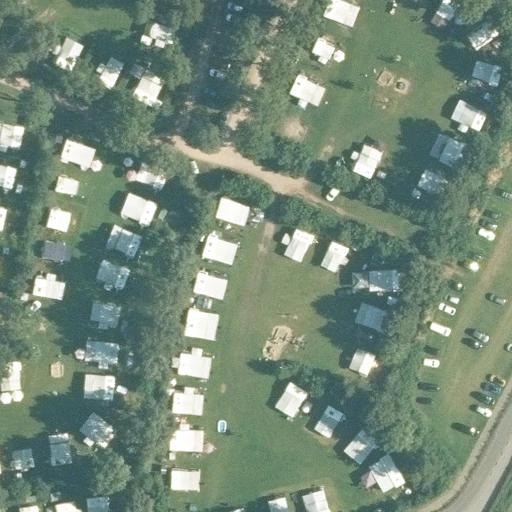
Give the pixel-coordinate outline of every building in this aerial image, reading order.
[(334,28),(342,11),(319,0),(316,0),(309,16),(334,28)] [(395,13),(402,0),(377,0),(376,2),(395,13)] [(433,29),(451,3),(447,0),(426,0),(415,16),(433,29)] [(155,46),(157,21),(124,18),(121,42),(155,46)] [(483,21),(451,27),(456,49),(487,43),(483,21)] [(300,53),(317,65),(327,51),(309,39),(300,53)] [(104,74),(106,61),(91,59),(90,73),(104,74)] [(454,87),(488,88),(489,64),(456,62),(454,87)] [(144,96),(152,79),(124,64),(115,82),(144,96)] [(301,104),(308,85),(281,74),(274,93),(301,104)] [(445,101),(438,122),(468,133),(475,113),(445,101)] [(265,113),(257,133),(283,143),(291,122),(265,113)] [(428,134),(419,156),(448,168),(457,146),(428,134)] [(49,142),(43,162),(74,171),(80,152),(49,142)] [(337,152),(332,174),(355,178),(360,157),(337,152)] [(421,199),(435,188),(416,164),(402,175),(421,199)] [(143,197),(151,176),(123,165),(115,186),(143,197)] [(130,231),(140,207),(111,194),(101,218),(130,231)] [(217,228),(222,207),(201,202),(196,223),(217,228)] [(57,237),(63,218),(33,209),(27,229),(57,237)] [(281,266),(293,233),(272,225),(260,258),(281,266)] [(94,228),(86,247),(118,260),(126,241),(94,228)] [(213,267),(218,244),(188,237),(183,261),(213,267)] [(19,266),(50,275),(57,247),(27,239),(19,266)] [(327,284),(336,252),(310,245),(301,277),(327,284)] [(80,262),(74,285),(108,292),(113,269),(80,262)] [(356,300),(389,289),(382,269),(349,280),(356,300)] [(206,303),(209,277),(179,272),(175,298),(206,303)] [(44,306),(48,286),(16,280),(12,300),(44,306)] [(99,332),(104,309),(74,302),(69,326),(99,332)] [(349,308),(342,329),(366,337),(373,316),(349,308)] [(198,337),(199,320),(184,319),(185,315),(171,315),(170,335),(198,337)] [(68,342),(68,363),(100,364),(100,343),(68,342)] [(160,346),(158,379),(192,381),(194,348),(160,346)] [(321,365),(353,377),(360,358),(328,346),(321,365)] [(271,373),(253,401),(277,417),(295,389),(271,373)] [(69,376),(68,400),(102,402),(103,377),(69,376)] [(156,386),(153,454),(182,455),(183,431),(174,430),(174,418),(188,418),(189,388),(156,386)] [(312,400),(294,426),(315,440),(333,414),(312,400)] [(83,419),(74,434),(103,453),(113,438),(83,419)] [(349,459),(365,434),(346,422),(330,447),(349,459)] [(29,435),(31,467),(55,467),(54,434),(29,435)] [(351,463),(367,493),(395,478),(380,448),(351,463)] [(151,474),(150,496),(181,498),(182,475),(151,474)] [(284,493),(289,511),(309,505),(303,487),(284,493)] [(32,511),(50,511),(50,494),(32,495),(32,511)] [(91,511),(91,498),(69,498),(69,511),(91,511)] [(247,511),(267,511),(266,502),(246,505),(247,511)]
